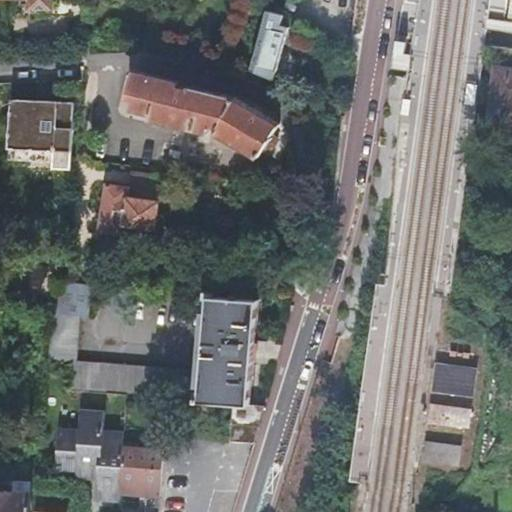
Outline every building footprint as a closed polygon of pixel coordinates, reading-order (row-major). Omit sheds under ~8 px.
[(21,0),(22,7),(33,7),(34,9),(53,9),(52,0),(21,0)] [(271,10),(255,71),(277,81),(292,28),(281,25),(284,14),(271,10)] [(511,70),(500,69),(495,123),(511,124),(511,70)] [(133,74),(127,101),(133,103),(131,110),(217,132),(263,157),(267,151),(282,159),(290,145),(275,136),(281,126),(236,101),(133,74)] [(13,100),(9,146),(68,150),(72,104),(13,100)] [(269,158),(265,164),(275,170),(279,164),(269,158)] [(129,171),(126,197),(158,200),(163,201),(165,175),(129,171)] [(158,200),(126,197),(122,197),(124,182),(103,180),(98,233),(120,235),(122,225),(155,228),(158,200)] [(93,286),(60,280),(56,312),(89,318),(93,286)] [(197,372),(73,363),(71,392),(86,393),(127,396),(151,398),(168,399),(235,404),(249,406),(258,301),(204,296),(197,372)] [(77,317),(49,316),(45,361),(73,363),(77,317)] [(479,366),(440,360),(436,387),(475,393),(479,366)] [(166,426),(168,399),(151,398),(149,425),(166,426)] [(474,406),(434,400),(431,418),(472,424),(474,406)] [(263,407),(249,406),(235,404),(232,442),(257,444),(260,434),(263,407)] [(84,433),(86,409),(81,409),(80,429),(59,427),(58,449),(78,450),(77,471),(77,474),(80,475),(83,434),(84,433)] [(106,410),(86,409),(84,433),(83,434),(80,475),(99,476),(97,496),(119,498),(120,494),(123,449),(124,432),(105,431),(106,410)] [(462,443),(428,438),(425,456),(459,461),(462,443)] [(78,450),(58,449),(57,469),(77,471),(78,450)] [(123,449),(120,494),(160,497),(164,452),(123,449)] [(0,491),(0,511),(27,511),(29,493),(0,491)]
